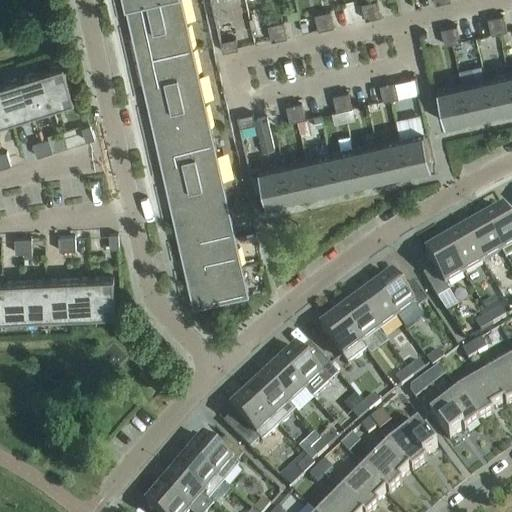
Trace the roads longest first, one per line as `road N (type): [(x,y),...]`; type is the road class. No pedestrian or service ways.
road 1 (residential): [(511,163),(332,271),(217,369)]
road 2 (residential): [(409,23),(418,64),(240,104),(232,63)]
road 3 (residential): [(217,369),(153,301),(132,215)]
road 4 (residential): [(232,63),(409,23)]
road 5 (residential): [(217,369),(105,495)]
road 6 (residential): [(117,151),(84,0)]
road 7 (residential): [(0,229),(132,215)]
road 8 (residential): [(117,151),(0,179)]
